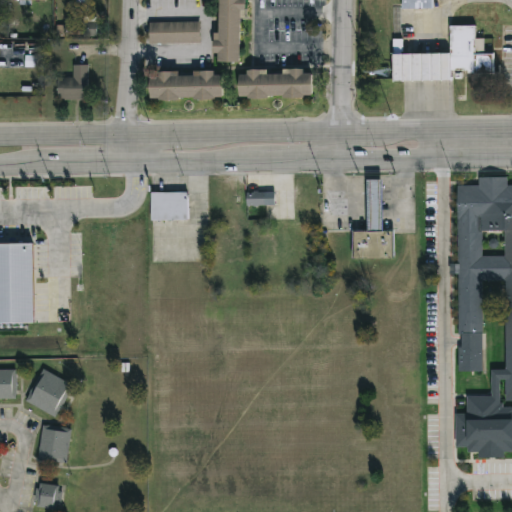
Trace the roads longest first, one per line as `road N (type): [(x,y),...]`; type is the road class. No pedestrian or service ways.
road 1 (secondary): [(511,130),(0,135)]
road 2 (secondary): [(333,159),(511,156)]
road 3 (residential): [(128,162),(130,0)]
road 4 (residential): [(347,158),(339,133),(342,0)]
road 5 (secondary): [(128,162),(259,160)]
